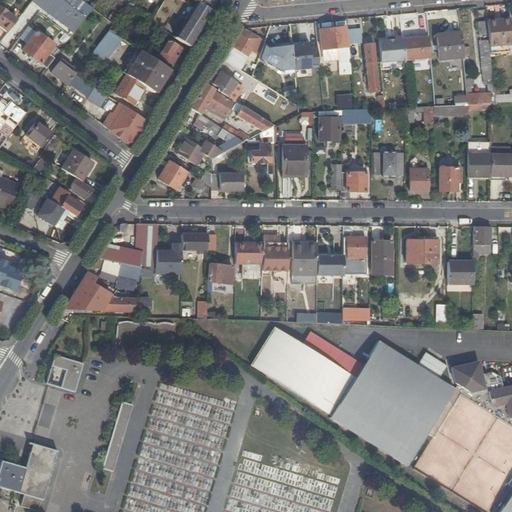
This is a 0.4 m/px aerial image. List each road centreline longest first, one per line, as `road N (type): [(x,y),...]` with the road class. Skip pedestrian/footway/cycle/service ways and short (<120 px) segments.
road 1 (residential): [(511,213),(135,211),(115,198)]
road 2 (tertiary): [(137,166),(230,13)]
road 3 (residential): [(137,166),(0,61)]
road 4 (tertiary): [(230,13),(384,0)]
